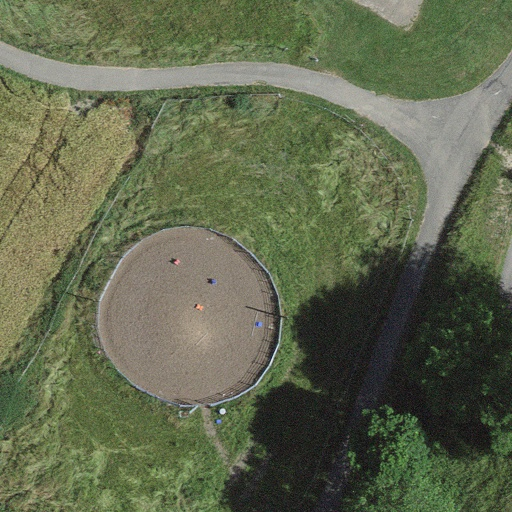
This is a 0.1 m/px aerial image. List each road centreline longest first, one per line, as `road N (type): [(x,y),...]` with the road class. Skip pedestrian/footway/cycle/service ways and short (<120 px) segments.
road 1 (track): [(466,145),(296,78),(88,77),(0,52)]
road 2 (residential): [(325,511),(466,145),(511,74)]
